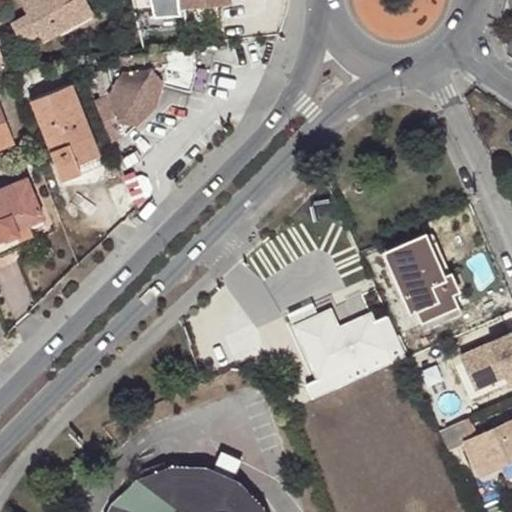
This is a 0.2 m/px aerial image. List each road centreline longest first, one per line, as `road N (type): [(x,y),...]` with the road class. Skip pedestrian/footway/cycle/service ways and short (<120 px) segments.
road 1 (primary): [(0,445),(321,118),(392,62)]
road 2 (primary): [(330,22),(295,97),(0,395)]
road 3 (residential): [(424,55),(511,251)]
